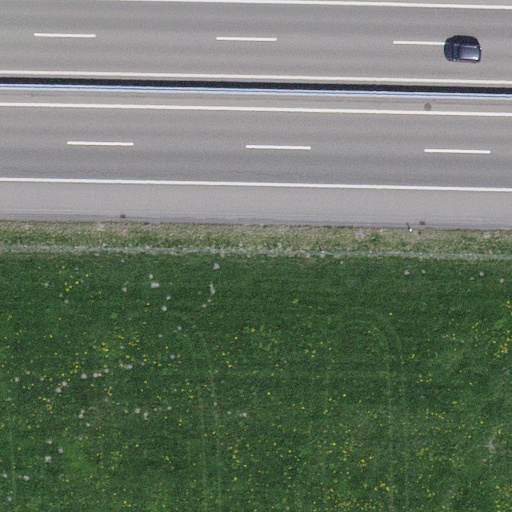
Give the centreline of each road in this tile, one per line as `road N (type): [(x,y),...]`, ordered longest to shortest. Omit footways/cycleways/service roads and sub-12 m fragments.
road 1 (motorway): [(0,143),(511,155)]
road 2 (motorway): [(511,44),(0,33)]
